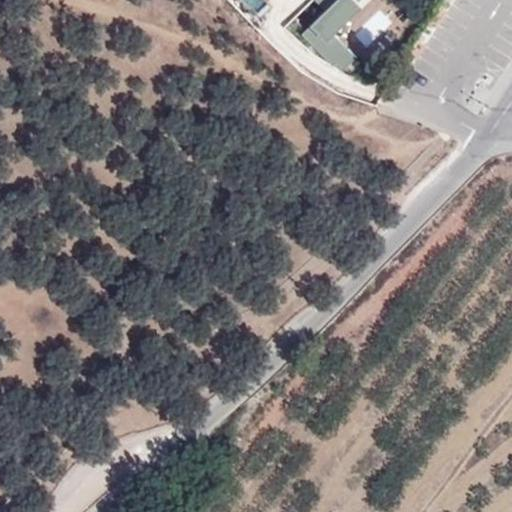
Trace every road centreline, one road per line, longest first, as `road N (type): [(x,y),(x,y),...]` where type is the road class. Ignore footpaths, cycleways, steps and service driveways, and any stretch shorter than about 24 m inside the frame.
road 1 (tertiary): [(491,134),(260,376),(100,511)]
road 2 (residential): [(501,0),(426,110),(491,134)]
